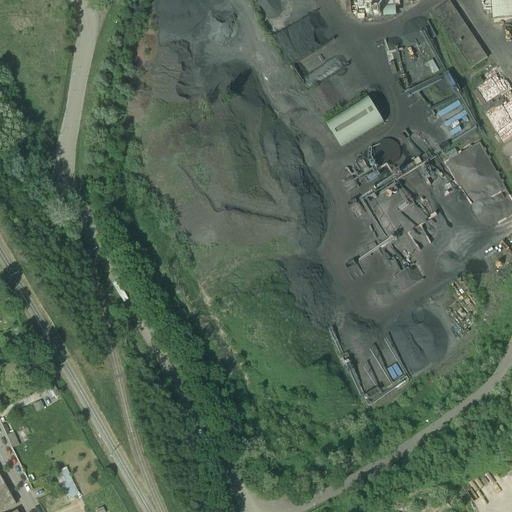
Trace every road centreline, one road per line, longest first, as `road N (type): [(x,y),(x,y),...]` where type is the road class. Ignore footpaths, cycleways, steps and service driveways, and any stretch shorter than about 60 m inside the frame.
road 1 (residential): [(252,511),(65,179),(87,22),(81,0)]
road 2 (unclassified): [(288,511),(447,421),(511,366)]
